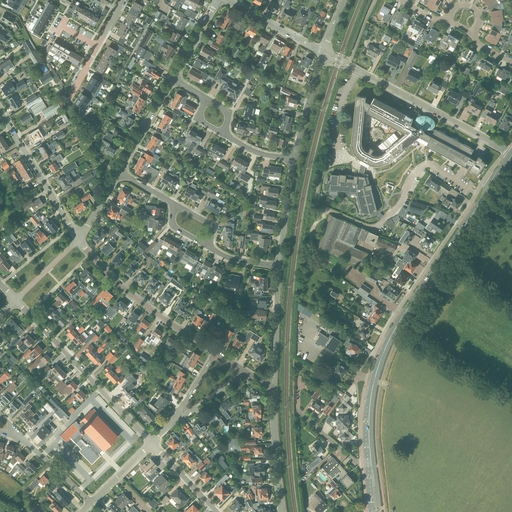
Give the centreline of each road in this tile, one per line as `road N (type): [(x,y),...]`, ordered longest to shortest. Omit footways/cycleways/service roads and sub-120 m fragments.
road 1 (secondary): [(370,465),(369,406),(381,359),(511,160)]
road 2 (residential): [(511,153),(323,52)]
road 3 (residential): [(152,443),(15,300)]
road 4 (residential): [(214,352),(124,288),(78,239)]
road 5 (residential): [(78,239),(0,110)]
road 6 (residential): [(283,511),(273,386)]
road 7 (residential): [(273,386),(279,265)]
